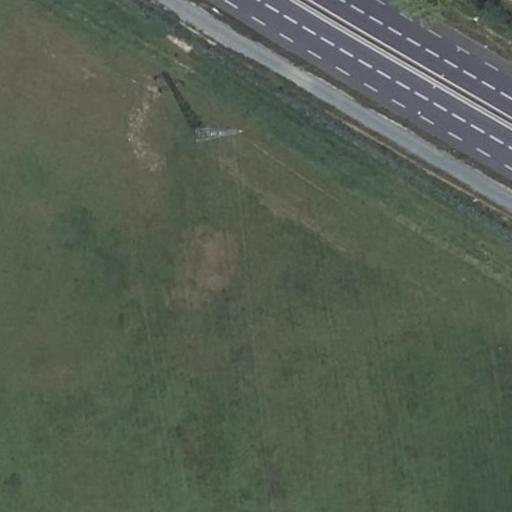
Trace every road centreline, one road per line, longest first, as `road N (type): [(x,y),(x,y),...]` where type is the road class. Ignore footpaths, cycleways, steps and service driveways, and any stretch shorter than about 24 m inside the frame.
road 1 (unclassified): [(170,0),(511,203)]
road 2 (primary): [(258,0),(511,146)]
road 3 (primary): [(511,98),(346,0)]
